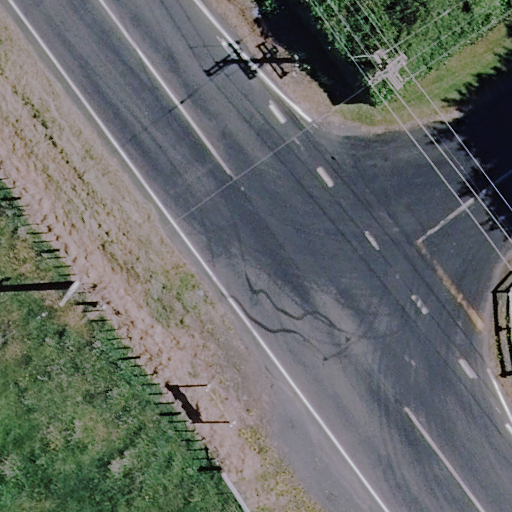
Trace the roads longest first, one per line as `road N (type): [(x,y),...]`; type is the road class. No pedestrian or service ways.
road 1 (primary): [(107,0),(334,305)]
road 2 (primary): [(334,305),(487,511)]
road 3 (unclassified): [(334,305),(511,174)]
